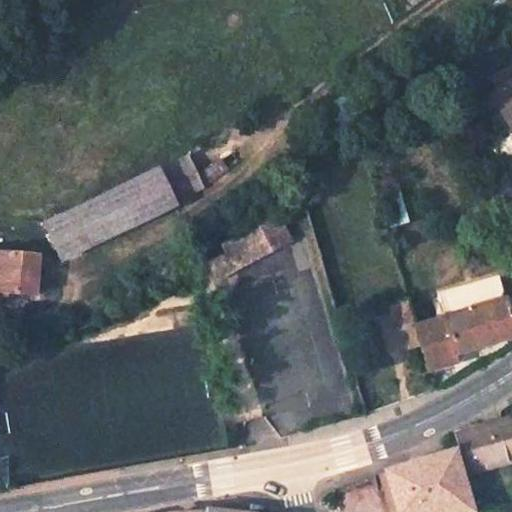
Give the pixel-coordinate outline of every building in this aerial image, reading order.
[(511,71),(509,68),(493,78),(500,89),(511,81),(511,71)] [(511,81),(500,89),(490,96),(511,128),(511,81)] [(357,85),(319,115),(333,134),(372,104),(357,85)] [(317,120),(300,134),(314,151),(331,137),(317,120)] [(158,170),(173,201),(200,188),(185,157),(158,170)] [(157,168),(42,224),(59,261),(175,206),(173,201),(158,170),(157,168)] [(388,198),(397,227),(410,222),(401,194),(388,198)] [(250,234),(224,245),(226,252),(232,264),(258,251),(268,247),(270,252),(282,247),(287,245),(277,221),(271,224),(259,229),(250,234)] [(298,269),(313,265),(305,239),(290,243),(298,269)] [(258,251),(232,264),(234,269),(270,252),(268,247),(258,251)] [(37,255),(0,252),(0,298),(4,299),(5,292),(34,294),(37,255)] [(232,264),(226,252),(206,261),(214,278),(234,269),(232,264)] [(444,318),(415,325),(422,345),(429,369),(457,361),(455,353),(511,336),(511,296),(505,299),(498,275),(437,292),(444,318)] [(407,299),(388,304),(396,330),(415,325),(407,299)] [(415,325),(396,330),(402,351),(422,345),(415,325)] [(511,417),(458,433),(455,435),(467,473),(511,459),(511,417)] [(453,451),(385,471),(396,506),(396,508),(397,511),(452,511),(472,511),(453,451)] [(385,471),(379,473),(379,476),(384,493),(388,508),(396,506),(385,471)]
